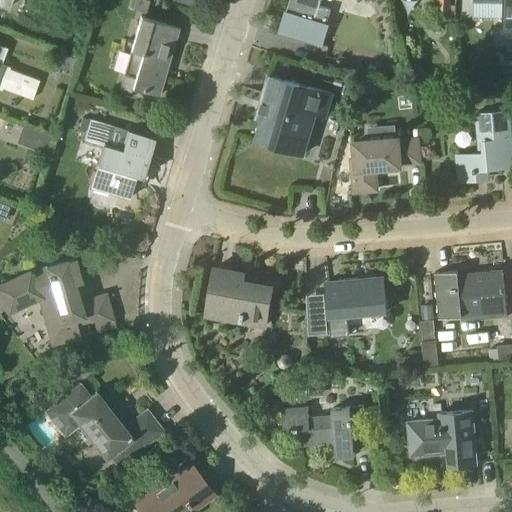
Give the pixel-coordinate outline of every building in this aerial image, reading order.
[(147,12),(150,0),(149,0),(132,0),(131,8),(147,12)] [(290,0),(280,32),(320,44),(330,9),(319,5),(320,0),(290,0)] [(437,0),(437,11),(450,12),(450,0),(437,0)] [(511,0),(473,0),(473,1),(503,2),(503,34),(511,33),(511,0)] [(169,26),(169,24),(140,15),(119,88),(131,92),(133,87),(159,95),(175,42),(179,29),(177,28),(178,27),(171,25),(171,26),(169,26)] [(0,62),(0,54),(3,46),(0,44),(0,89),(1,90),(2,87),(32,99),(39,80),(10,69),(10,67),(0,62)] [(59,54),(55,65),(71,71),(75,59),(59,54)] [(263,118),(256,140),(304,154),(308,142),(297,139),(305,110),(326,116),(332,94),(269,75),(261,102),(271,105),(267,119),(263,118)] [(480,152),(456,154),(458,182),(477,180),(477,177),(490,176),(489,169),(511,167),(511,138),(510,110),(476,112),(480,152)] [(82,117),(78,130),(86,132),(89,119),(82,117)] [(89,119),(86,132),(84,139),(102,144),(90,186),(129,198),(136,175),(143,177),(155,138),(90,118),(89,119)] [(23,126),(17,142),(45,152),(50,136),(23,126)] [(353,169),(355,191),(377,189),(375,168),(401,166),(401,165),(421,163),(419,137),(398,139),(398,138),(355,142),(357,169),(353,169)] [(0,218),(5,220),(10,207),(0,203),(0,218)] [(91,314),(97,331),(116,326),(106,293),(92,298),(93,302),(81,305),(75,284),(82,282),(74,258),(32,270),(0,284),(0,294),(8,313),(39,299),(53,344),(81,336),(75,318),(91,314)] [(245,273),(215,267),(206,315),(243,321),(245,316),(267,320),(273,286),(243,281),(245,273)] [(507,316),(506,303),(503,270),(459,273),(458,270),(435,272),(439,318),(462,316),(463,320),(507,316)] [(359,277),(344,278),(344,280),(327,281),(332,336),(350,334),(348,314),(387,311),(384,276),(359,278),(359,277)] [(420,305),(421,321),(433,320),(432,304),(420,305)] [(423,367),(437,365),(435,341),(421,342),(423,367)] [(511,343),(498,345),(498,347),(499,360),(511,359),(511,343)] [(498,347),(490,348),(491,362),(499,361),(499,360),(498,347)] [(110,456),(118,467),(164,431),(147,409),(124,427),(96,391),(90,396),(80,383),(45,411),(65,436),(80,424),(106,458),(110,456)] [(355,450),(368,449),(364,405),(351,406),(351,407),(333,408),(333,415),(309,417),(308,406),(282,409),(284,431),(297,429),(299,445),(336,442),(337,457),(355,456),(355,450)] [(450,464),(477,462),(473,410),(440,413),(441,418),(409,421),(411,455),(449,451),(450,464)] [(137,504),(143,511),(196,511),(195,509),(215,494),(191,463),(137,504)]
